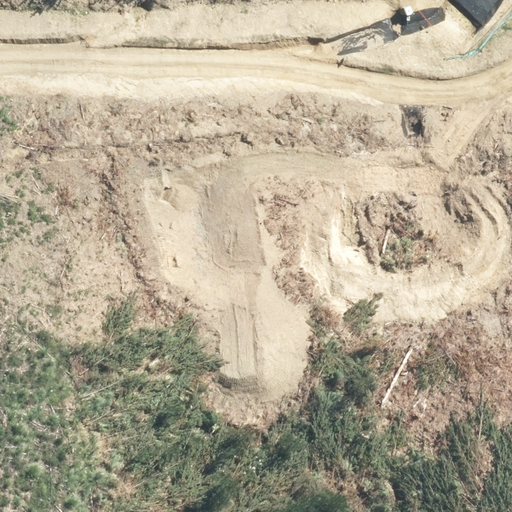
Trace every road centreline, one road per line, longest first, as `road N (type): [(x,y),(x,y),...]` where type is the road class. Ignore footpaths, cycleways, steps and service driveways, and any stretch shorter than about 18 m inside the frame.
road 1 (trunk): [(431,0),(0,199)]
road 2 (trunk): [(0,153),(327,0)]
